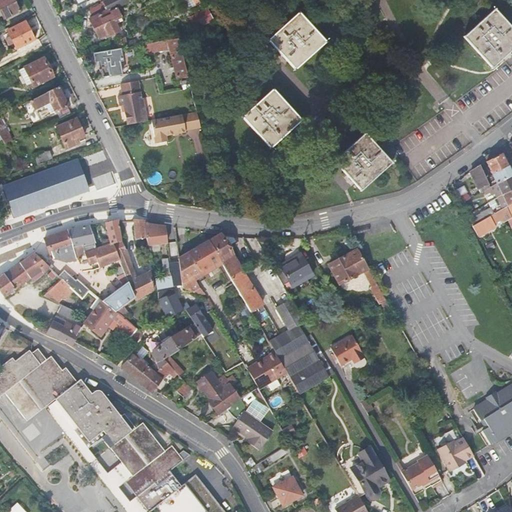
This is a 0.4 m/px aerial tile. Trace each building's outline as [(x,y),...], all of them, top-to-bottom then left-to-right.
[(0,0),(0,16),(2,15),(4,19),(20,11),(14,0),(0,0)] [(128,1),(126,0),(104,0),(103,1),(104,2),(88,10),(91,18),(89,19),(98,38),(106,34),(107,37),(119,31),(115,23),(122,20),(116,7),(128,1)] [(511,28),(494,9),(464,37),(492,68),(511,49),(511,28)] [(268,40),(295,69),(325,42),(299,12),(268,40)] [(34,39),(25,21),(7,30),(10,36),(5,39),(9,45),(13,43),(16,49),(34,39)] [(116,39),(118,48),(120,48),(126,47),(126,46),(131,45),(130,41),(126,42),(125,38),(116,39)] [(178,38),(144,44),(146,53),(169,49),(176,78),(183,76),(184,79),(188,78),(178,38)] [(118,48),(91,53),(92,62),(97,61),(99,69),(96,69),(103,77),(121,74),(120,66),(123,65),(120,48),(118,48)] [(53,77),(43,58),(24,67),(33,86),(53,77)] [(24,67),(18,70),(27,89),(33,86),(24,67)] [(141,98),(138,82),(121,85),(122,95),(118,96),(119,106),(123,105),(127,125),(146,121),(142,98),(141,98)] [(67,106),(57,87),(46,93),(30,101),(34,109),(44,104),(45,108),(48,107),(51,114),(67,106)] [(270,148),(301,120),(273,89),(242,117),(270,148)] [(185,130),(200,127),(196,112),(151,120),(155,143),(167,141),(165,135),(185,132),(185,130)] [(5,124),(1,116),(0,116),(0,136),(5,143),(12,140),(4,125),(5,124)] [(56,127),(65,148),(79,143),(77,139),(84,136),(76,118),(56,127)] [(364,133),(334,161),(361,190),(391,163),(364,133)] [(35,156),(37,164),(52,158),(49,151),(35,156)] [(486,161),(497,183),(511,174),(505,160),(502,153),(486,161)] [(78,159),(2,186),(3,189),(14,218),(90,191),(84,176),(78,159)] [(480,165),(470,172),(478,188),(480,193),(484,191),(490,187),(488,183),(480,165)] [(495,193),(497,197),(511,189),(511,174),(497,183),(492,186),(490,187),(484,191),(485,193),(490,191),(491,194),(495,193)] [(488,202),(490,207),(480,212),(481,213),(469,219),(472,226),(511,204),(511,189),(497,197),(488,202)] [(458,197),(462,203),(472,197),(469,191),(458,197)] [(511,204),(472,226),(478,236),(496,226),(494,223),(500,220),(499,217),(500,216),(503,222),(507,220),(508,220),(511,217),(511,204)] [(144,220),(135,219),(134,220),(135,239),(147,238),(145,228),(144,223),(144,220)] [(105,224),(109,244),(111,243),(121,241),(118,220),(105,223),(105,224)] [(96,246),(89,225),(67,230),(73,249),(82,246),(84,252),(86,252),(93,249),(92,247),(96,246)] [(48,236),(44,238),(50,255),(52,254),(53,258),(66,262),(76,258),(75,256),(84,252),(82,246),(73,249),(67,230),(66,230),(48,236)] [(242,272),(227,246),(236,241),(233,237),(220,234),(209,241),(220,260),(231,278),(242,272)] [(126,251),(121,241),(111,243),(118,260),(121,267),(124,274),(125,277),(134,297),(136,301),(153,290),(150,270),(142,274),(135,277),(126,251)] [(199,273),(220,260),(209,241),(188,253),(199,273)] [(93,249),(86,252),(90,263),(91,263),(97,262),(100,268),(118,260),(111,243),(109,244),(102,246),(93,249)] [(178,259),(176,246),(168,247),(172,276),(180,275),(178,259)] [(368,268),(358,249),(329,264),(339,284),(363,271),(371,287),(377,284),(368,268)] [(286,261),(286,262),(280,265),(292,287),(313,275),(300,253),(298,252),(297,251),(296,251),(294,251),(293,251),(291,251),(290,252),(289,252),(288,253),(287,254),(286,256),(286,257),(286,259),(286,261)] [(35,252),(34,252),(20,262),(31,278),(34,282),(43,273),(49,268),(38,257),(38,255),(35,252)] [(199,273),(188,253),(178,259),(180,275),(181,283),(192,277),(199,273)] [(12,268),(4,274),(15,289),(31,278),(20,262),(12,268)] [(124,274),(121,267),(116,269),(119,276),(124,274)] [(64,269),(58,276),(61,279),(73,290),(82,298),(89,290),(77,278),(75,280),(64,269)] [(279,278),(274,269),(270,272),(275,281),(279,278)] [(248,279),(243,271),(242,272),(231,278),(250,311),(262,304),(247,280),(248,279)] [(0,276),(0,292),(4,298),(15,289),(4,274),(0,276)] [(158,288),(173,285),(171,275),(156,278),(158,288)] [(134,297),(125,277),(122,279),(125,284),(102,301),(116,313),(118,312),(124,306),(134,297)] [(192,277),(181,283),(182,287),(190,291),(198,286),(192,277)] [(54,286),(43,295),(58,304),(61,299),(66,299),(73,290),(61,279),(54,286)] [(48,280),(39,290),(43,295),(54,286),(48,280)] [(286,290),(282,284),(278,286),(282,293),(285,291),(286,290)] [(386,300),(377,284),(371,287),(370,287),(379,304),(386,300)] [(173,287),(165,288),(167,296),(174,293),(173,287)] [(165,288),(157,290),(159,300),(167,296),(165,288)] [(205,291),(198,295),(205,299),(206,299),(209,297),(205,291)] [(302,321),(285,291),(282,293),(271,299),(289,330),(268,342),(274,352),(286,373),(298,394),(328,377),(306,337),(298,324),(302,321)] [(167,296),(159,300),(158,300),(167,318),(185,309),(193,322),(203,316),(195,304),(189,308),(186,302),(181,305),(175,293),(174,293),(167,296)] [(88,317),(84,324),(100,336),(116,313),(102,301),(101,300),(88,317)] [(60,305),(57,312),(72,319),(75,311),(61,304),(60,305)] [(118,312),(123,317),(129,312),(124,306),(118,312)] [(75,327),(55,316),(52,321),(46,332),(45,334),(55,337),(74,342),(78,334),(77,333),(81,327),(76,325),(75,327)] [(176,331),(169,336),(171,339),(178,349),(201,334),(194,323),(178,334),(176,331)] [(141,332),(136,328),(129,336),(136,342),(142,335),(141,332)] [(311,334),(306,337),(328,377),(334,373),(311,334)] [(363,355),(352,335),(330,348),(340,365),(351,359),(353,361),(363,355)] [(156,359),(159,369),(167,362),(164,359),(168,356),(178,349),(171,339),(164,344),(154,350),(157,355),(154,356),(156,359)] [(107,399),(101,392),(98,390),(94,391),(91,393),(80,379),(77,382),(65,367),(62,370),(51,356),(46,359),(37,348),(31,353),(29,350),(15,361),(12,358),(0,366),(0,371),(1,372),(0,372),(0,395),(5,391),(27,420),(55,397),(79,427),(75,430),(89,448),(105,436),(112,444),(108,447),(131,476),(124,481),(147,511),(227,511),(197,473),(181,486),(169,471),(183,460),(171,445),(164,450),(142,422),(135,428),(124,413),(120,416),(107,399)] [(133,354),(132,353),(120,367),(143,387),(155,373),(143,362),(145,360),(134,352),(133,354)] [(265,384),(286,373),(274,352),(254,364),(265,384)] [(183,372),(168,356),(164,359),(167,362),(177,374),(179,376),(183,372)] [(152,393),(154,390),(163,379),(169,373),(173,378),(177,374),(167,362),(159,369),(157,371),(155,373),(143,387),(152,393)] [(258,389),(265,384),(254,364),(246,368),(258,388),(258,389)] [(207,400),(217,414),(240,398),(230,385),(223,389),(211,371),(196,381),(209,399),(207,400)] [(194,392),(185,382),(176,391),(186,400),(194,392)] [(490,444),(511,432),(511,382),(472,404),(479,419),(484,416),(489,426),(482,429),(490,444)] [(373,409),(367,399),(361,402),(367,413),(373,409)] [(237,402),(226,409),(232,418),(242,411),(237,402)] [(247,407),(233,427),(245,436),(246,434),(249,437),(246,441),(259,450),(272,432),(258,422),(259,420),(258,419),(260,417),(247,407)] [(283,431),(286,437),(294,433),(291,427),(283,431)] [(459,466),(458,463),(463,460),(464,461),(473,456),(463,437),(454,442),(452,440),(437,449),(449,471),(459,466)] [(290,444),(252,468),(256,474),(269,466),(268,465),(293,449),(290,444)] [(366,493),(367,496),(368,497),(369,498),(370,499),(371,499),(372,499),(373,499),(374,499),(375,499),(376,498),(377,497),(378,496),(378,495),(379,493),(378,492),(378,491),(376,487),(388,480),(369,447),(340,465),(358,496),(359,497),(366,493)] [(439,476),(427,455),(417,461),(418,462),(401,472),(411,490),(428,480),(429,481),(439,476)] [(292,477),(273,487),(283,505),(302,495),(292,477)] [(367,511),(359,497),(358,496),(335,509),(336,511),(367,511)] [(6,511),(28,511),(18,501),(6,511)]
